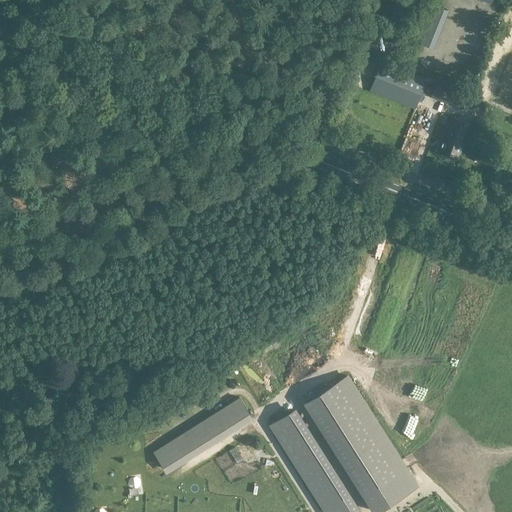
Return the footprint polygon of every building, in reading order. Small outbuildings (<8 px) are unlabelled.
[(433,48),(449,10),(425,0),(410,39),(433,48)] [(415,109),(427,78),(382,60),(369,91),(415,109)] [(430,97),(462,110),(467,97),(435,85),(430,97)] [(418,128),(422,117),(365,96),(361,108),(366,110),(364,117),(370,119),(371,115),(377,117),(378,115),(400,123),(402,116),(414,121),(412,126),(418,128)] [(437,151),(459,160),(473,125),(451,116),(437,151)] [(265,377),(272,386),(282,379),(286,386),(292,381),(288,375),(298,369),(292,360),(276,370),(272,363),(266,367),(270,374),(265,377)] [(256,362),(241,371),(263,407),(272,401),(269,396),(274,392),(264,376),(265,376),(256,362)] [(377,511),(417,486),(346,376),(306,401),(377,511)] [(238,397),(153,451),(166,471),(251,417),(238,397)] [(357,511),(293,409),(270,424),(326,511),(357,511)] [(251,438),(243,444),(250,453),(258,447),(251,438)] [(263,445),(251,455),(258,463),(270,454),(263,445)] [(235,463),(242,460),(236,446),(229,449),(235,463)] [(121,464),(120,482),(131,482),(131,464),(121,464)] [(107,491),(96,492),(97,509),(107,509),(107,491)] [(161,495),(161,511),(164,511),(170,511),(170,495),(161,495)] [(194,496),(191,511),(201,511),(204,498),(194,496)] [(223,511),(235,511),(237,500),(226,499),(223,511)]
